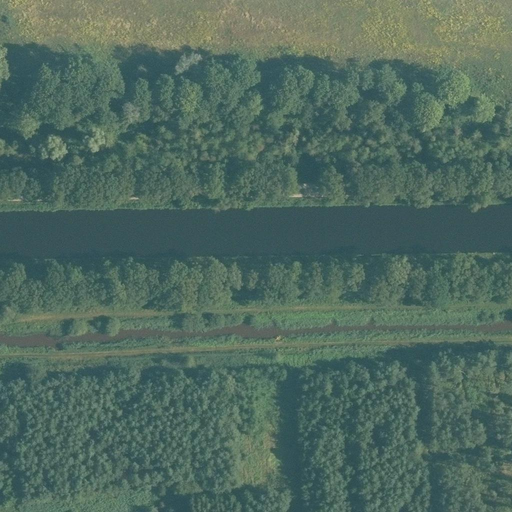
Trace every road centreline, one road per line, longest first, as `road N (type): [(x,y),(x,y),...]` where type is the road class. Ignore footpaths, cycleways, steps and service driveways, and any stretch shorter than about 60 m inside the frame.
road 1 (track): [(0,357),(359,341),(511,344)]
road 2 (unclassified): [(0,196),(511,188)]
